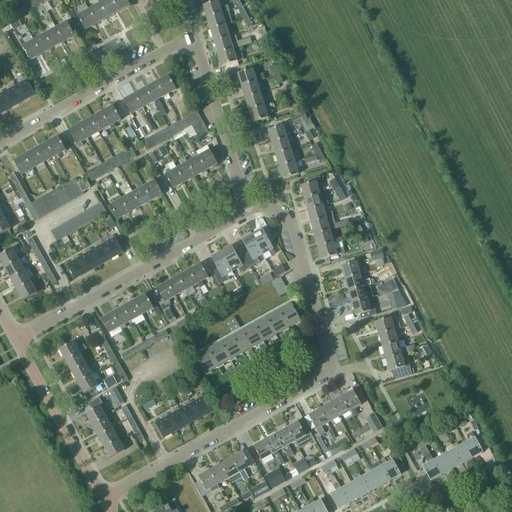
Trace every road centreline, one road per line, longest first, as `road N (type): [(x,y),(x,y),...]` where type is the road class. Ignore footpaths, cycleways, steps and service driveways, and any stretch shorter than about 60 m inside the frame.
road 1 (residential): [(15,342),(247,208)]
road 2 (residential): [(104,499),(331,370)]
road 3 (residential): [(197,46),(175,44),(0,141)]
road 4 (residential): [(247,208),(272,209),(292,226),(331,370)]
road 5 (residential): [(104,499),(15,342)]
road 6 (residential): [(247,208),(197,46)]
